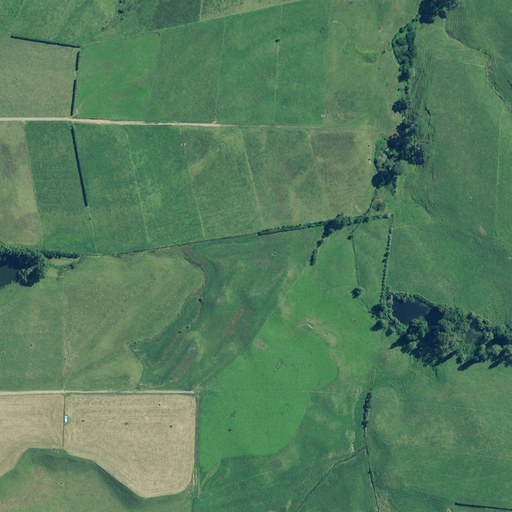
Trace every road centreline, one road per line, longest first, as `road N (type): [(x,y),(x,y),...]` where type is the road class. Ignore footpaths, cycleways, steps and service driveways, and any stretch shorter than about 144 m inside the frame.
road 1 (track): [(195,502),(195,391),(0,396)]
road 2 (track): [(290,130),(0,119)]
